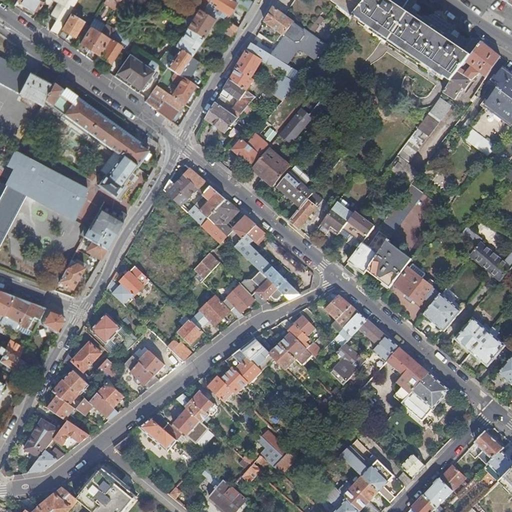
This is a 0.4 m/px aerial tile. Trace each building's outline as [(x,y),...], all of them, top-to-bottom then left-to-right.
[(43,0),(16,0),(14,5),(22,11),(26,6),(36,13),(41,5),(43,0)] [(77,0),(43,0),(41,5),(49,4),(51,0),(55,0),(58,1),(50,14),(58,19),(50,31),(56,35),(69,14),(73,8),(77,0)] [(105,0),(104,2),(105,2),(106,1),(115,7),(114,8),(115,9),(116,7),(120,0),(119,0),(105,0)] [(196,0),(200,2),(198,4),(200,5),(196,11),(192,8),(182,25),(187,28),(203,38),(212,24),(232,37),(238,27),(225,19),(213,11),(206,7),(210,0),(196,0)] [(210,0),(206,7),(213,11),(217,4),(210,0)] [(210,0),(217,4),(213,11),(225,19),(235,2),(231,0),(210,0)] [(248,0),(236,0),(235,2),(248,10),(253,3),(248,0)] [(324,0),(352,21),(369,0),(324,0)] [(473,61),(381,0),(373,0),(357,24),(454,89),(473,61)] [(295,22),(275,7),(271,14),(266,22),(285,36),(295,22)] [(76,10),(73,8),(69,14),(70,15),(62,29),(74,36),(83,22),(73,15),(76,10)] [(105,24),(95,18),(90,26),(100,33),(105,24)] [(272,55),(286,63),(298,47),(302,46),(319,58),(329,46),(309,32),(295,22),(285,36),(272,55)] [(116,30),(105,24),(100,33),(89,50),(99,56),(110,39),(116,30)] [(100,33),(90,26),(79,43),(89,50),(100,33)] [(175,46),(191,56),(203,38),(187,28),(175,46)] [(110,39),(111,40),(121,46),(124,49),(131,39),(130,38),(116,29),(116,30),(110,39)] [(130,38),(131,39),(136,42),(140,36),(134,32),(130,38)] [(121,46),(111,40),(101,56),(110,63),(121,46)] [(238,68),(252,78),(263,61),(285,75),(273,93),(284,101),(305,75),(286,63),(272,55),(257,45),(253,43),(250,49),(238,68)] [(175,72),(187,80),(200,62),(191,56),(175,46),(169,53),(167,52),(164,53),(159,61),(175,72)] [(482,78),(489,83),(504,62),(498,57),(485,47),(473,61),(469,68),(474,72),(468,80),(462,77),(454,89),(447,98),(458,105),(466,94),(468,95),(475,86),(482,78)] [(129,55),(114,76),(132,89),(138,93),(153,71),(152,71),(156,64),(150,60),(146,66),(129,55)] [(0,82),(42,105),(45,100),(114,152),(103,167),(105,169),(103,171),(105,173),(97,184),(114,197),(123,185),(122,183),(126,177),(130,173),(135,165),(137,167),(148,151),(140,144),(64,89),(65,87),(70,81),(60,74),(56,80),(54,82),(53,85),(29,73),(29,72),(16,66),(0,57),(0,244),(26,194),(73,218),(72,219),(73,219),(87,191),(14,151),(6,166),(13,170),(5,184),(6,185),(0,195),(0,82)] [(231,79),(248,91),(256,81),(252,78),(238,68),(234,74),(231,79)] [(473,130),(496,148),(511,127),(511,76),(504,70),(496,80),(502,85),(470,128),(473,130)] [(172,94),(184,103),(195,85),(187,80),(175,72),(172,76),(173,80),(178,84),(172,94)] [(220,98),(243,114),(253,102),(257,97),(248,91),(231,79),(225,89),(220,98)] [(171,95),(156,85),(146,99),(144,101),(156,110),(170,121),(183,104),(184,103),(172,94),(171,95)] [(64,89),(140,144),(141,142),(65,87),(64,89)] [(452,105),(442,97),(409,141),(389,168),(412,185),(421,173),(409,164),(452,105)] [(220,98),(207,119),(227,133),(243,114),(220,98)] [(334,109),(323,101),(316,109),(327,118),(334,110),(334,109)] [(303,109),(281,136),(291,144),(313,117),(303,109)] [(327,118),(344,131),(350,123),(334,110),(327,118)] [(488,158),(496,148),(473,130),(466,140),(488,158)] [(249,144),(255,137),(251,133),(245,140),(249,144)] [(240,136),(234,144),(237,147),(234,150),(252,166),(269,145),(257,134),(255,137),(249,144),(245,140),(240,136)] [(270,149),(254,169),(275,187),(284,176),(282,175),(289,166),(290,165),(270,149)] [(293,170),(305,181),(309,176),(297,165),(293,170)] [(291,168),(289,166),(282,175),(284,176),(291,168)] [(182,207),(206,183),(191,169),(175,186),(170,181),(164,190),(180,206),(182,207)] [(303,184),(305,181),(293,170),(279,188),(295,203),(294,205),(300,211),(314,194),(303,184)] [(392,236),(424,194),(412,185),(380,228),(382,230),(392,236)] [(228,238),(228,237),(221,231),(209,219),(227,201),(221,195),(211,187),(203,196),(205,198),(204,200),(208,204),(203,210),(196,204),(188,213),(221,245),(228,238)] [(324,200),(315,192),(314,194),(300,211),(291,221),(300,229),(324,200)] [(343,197),(325,221),(333,227),(334,226),(342,232),(357,212),(359,209),(343,197)] [(104,201),(88,229),(84,236),(92,241),(93,241),(107,249),(127,214),(104,201)] [(221,231),(240,211),(227,201),(209,219),(221,231)] [(361,247),(364,243),(376,227),(360,215),(360,214),(357,212),(342,232),(341,233),(361,247)] [(228,237),(228,238),(236,248),(257,226),(247,217),(228,237)] [(285,295),(291,301),(301,295),(273,268),(252,247),(256,243),(258,245),(268,235),(257,226),(236,248),(262,273),(285,295)] [(478,247),(471,256),(500,280),(509,270),(510,270),(511,267),(511,252),(505,262),(482,242),(484,240),(468,227),(463,235),(478,247)] [(361,247),(350,262),(359,269),(358,271),(365,275),(370,268),(390,239),(392,236),(382,230),(370,247),(364,243),(361,247)] [(84,236),(82,240),(90,245),(92,241),(84,236)] [(370,268),(393,286),(413,259),(391,242),(392,241),(390,239),(370,268)] [(107,249),(93,241),(87,251),(101,258),(105,251),(107,249)] [(220,263),(210,254),(195,271),(198,275),(196,278),(200,282),(202,284),(203,282),(220,263)] [(76,263),(66,269),(63,274),(59,281),(73,289),(84,268),(76,263)] [(429,310),(438,299),(431,293),(434,288),(423,280),(426,275),(426,273),(414,265),(413,265),(410,269),(409,269),(397,285),(421,304),(422,304),(429,310)] [(149,281),(134,267),(121,282),(123,284),(120,287),(112,280),(107,289),(125,306),(132,299),(135,295),(135,296),(149,281)] [(59,281),(63,274),(57,270),(53,278),(59,281)] [(267,303),(267,302),(266,302),(272,296),(275,298),(277,300),(280,300),(285,295),(262,273),(254,281),(244,281),(240,285),(241,286),(255,301),(261,307),(267,303)] [(255,301),(241,286),(228,299),(242,314),(255,301)] [(442,294),(459,309),(461,306),(453,299),(456,295),(447,288),(442,294)] [(0,292),(0,320),(2,317),(3,315),(13,297),(2,293),(0,292)] [(462,311),(459,309),(442,294),(438,299),(429,310),(425,315),(445,332),(462,311)] [(339,296),(331,295),(330,296),(334,302),(326,310),(336,321),(351,306),(339,296)] [(13,297),(3,315),(17,322),(15,325),(18,327),(18,325),(30,303),(18,299),(13,297)] [(231,312),(223,304),(217,298),(216,299),(215,298),(200,312),(201,313),(192,322),(201,331),(209,321),(215,327),(231,312)] [(244,317),(242,314),(228,299),(223,304),(231,312),(239,320),(244,317)] [(32,333),(38,323),(45,309),(36,306),(30,303),(18,325),(32,333)] [(336,321),(333,325),(341,332),(359,313),(355,309),(351,306),(336,321)] [(38,323),(57,335),(65,322),(62,315),(45,309),(38,323)] [(303,317),(311,325),(317,319),(307,309),(300,313),(303,317)] [(344,346),(353,336),(360,329),(368,320),(364,317),(359,313),(341,332),(340,333),(340,334),(336,338),(338,340),(337,342),(341,345),(342,344),(344,346)] [(117,347),(120,344),(124,339),(118,333),(122,328),(107,314),(92,331),(107,345),(111,340),(117,347)] [(316,330),(311,325),(303,317),(295,325),(296,326),(308,338),(316,330)] [(456,339),(472,353),(489,332),(474,318),(456,339)] [(288,331),(308,350),(311,347),(307,343),(310,340),(308,338),(296,326),(294,327),(287,320),(281,324),(288,331)] [(376,328),(368,320),(360,329),(379,346),(387,337),(376,328)] [(204,333),(201,331),(192,322),(191,321),(178,334),(191,346),(204,333)] [(32,333),(18,325),(18,327),(16,330),(19,331),(30,337),(32,333)] [(500,333),(493,327),(489,332),(472,353),(489,367),(491,364),(497,368),(509,352),(505,348),(506,346),(496,337),(500,333)] [(313,355),(308,350),(288,331),(284,336),(286,338),(281,344),(297,360),(303,366),(305,363),(304,362),(311,355),(312,356),(313,355)] [(0,346),(5,350),(10,341),(0,334),(0,346)] [(353,336),(344,346),(337,353),(344,359),(334,370),(347,381),(374,352),(376,349),(367,340),(362,345),(353,336)] [(379,346),(376,349),(374,352),(386,363),(388,362),(400,348),(394,343),(387,337),(379,346)] [(241,350),(262,372),(275,359),(270,354),(255,339),(246,346),(241,350)] [(168,347),(184,362),(194,355),(181,343),(179,345),(174,340),(168,347)] [(24,350),(12,343),(10,341),(5,350),(19,359),(23,351),(24,350)] [(74,370),(86,381),(89,377),(85,373),(102,354),(90,343),(73,361),(69,354),(65,361),(74,370)] [(308,350),(313,355),(316,359),(323,352),(314,343),(314,344),(311,347),(308,350)] [(297,360),(281,344),(270,354),(275,359),(286,370),(297,360)] [(0,362),(19,375),(26,363),(19,359),(5,350),(0,346),(0,354),(2,356),(0,360),(0,362)] [(430,374),(400,348),(388,362),(403,375),(397,382),(411,394),(430,374)] [(234,368),(250,385),(262,372),(241,350),(227,361),(234,368)] [(19,359),(26,363),(37,370),(41,363),(38,360),(23,351),(19,359)] [(105,361),(107,359),(111,354),(107,351),(102,358),(105,361)] [(140,362),(155,376),(165,365),(149,351),(140,362)] [(131,372),(136,377),(141,382),(145,386),(146,386),(150,389),(160,381),(155,376),(140,362),(133,356),(126,364),(126,367),(131,372)] [(511,356),(499,374),(511,384),(511,356)] [(107,359),(105,361),(96,370),(105,378),(108,381),(118,369),(107,359)] [(221,380),(235,392),(237,395),(239,393),(241,394),(250,385),(234,368),(221,380)] [(65,380),(81,394),(82,395),(90,385),(86,381),(74,370),(65,380)] [(433,410),(450,391),(430,374),(411,394),(402,404),(422,421),(433,409),(433,410)] [(235,392),(221,380),(218,377),(209,387),(225,402),(235,392)] [(98,393),(98,394),(115,409),(125,397),(108,381),(105,378),(101,382),(105,385),(98,393)] [(54,392),(58,396),(70,405),(81,394),(65,380),(54,392)] [(266,401),(276,411),(288,398),(279,388),(266,401)] [(177,399),(188,409),(203,422),(210,415),(211,416),(214,416),(217,413),(218,411),(218,409),(217,408),(217,407),(201,392),(191,403),(187,399),(188,398),(184,394),(177,399)] [(115,409),(98,394),(90,403),(86,398),(77,410),(86,416),(94,406),(110,420),(114,417),(119,413),(115,409)] [(75,408),(70,405),(58,396),(49,408),(67,420),(75,408)] [(209,428),(203,422),(188,409),(174,424),(195,443),(209,428)] [(158,414),(151,419),(170,435),(173,430),(168,425),(169,424),(158,414)] [(51,445),(55,440),(62,431),(42,419),(25,449),(41,458),(51,445)] [(177,441),(170,435),(151,419),(139,428),(168,452),(177,441)] [(69,422),(62,431),(55,440),(63,445),(71,435),(82,442),(90,436),(69,422)] [(488,463),(501,451),(504,448),(486,431),(475,442),(483,451),(478,456),(487,465),(488,463)] [(114,448),(130,461),(134,456),(135,456),(143,446),(131,435),(126,439),(114,448)] [(284,458),(274,468),(282,475),(296,460),(289,453),(289,452),(273,437),(268,442),(284,457),(284,458)] [(295,438),(289,444),(293,448),(299,442),(295,438)] [(51,445),(41,458),(29,474),(44,472),(65,455),(56,448),(51,454),(49,452),(53,447),(51,445)] [(371,462),(369,464),(366,468),(350,452),(347,449),(342,455),(363,476),(379,492),(390,503),(395,498),(384,487),(389,482),(388,481),(394,476),(378,461),(377,461),(374,465),(371,462)] [(366,468),(369,464),(353,449),(350,452),(366,468)] [(488,463),(503,478),(511,468),(511,462),(501,451),(488,463)] [(245,455),(242,458),(251,467),(261,456),(256,452),(250,459),(245,455)] [(418,473),(425,466),(413,455),(402,467),(407,472),(404,474),(407,476),(409,474),(413,478),(418,473)] [(251,467),(259,474),(269,463),(261,456),(251,467)] [(499,482),(503,478),(488,463),(487,465),(483,468),(496,480),(494,482),(496,485),(499,482)] [(440,479),(453,491),(453,490),(466,477),(462,474),(453,466),(448,471),(440,479)] [(250,484),(259,474),(251,467),(242,477),(250,484)] [(511,468),(503,478),(499,482),(511,494),(511,468)] [(92,511),(124,511),(137,496),(104,469),(78,500),(92,511)] [(369,502),(379,492),(363,476),(353,486),(369,502)] [(453,491),(440,479),(424,496),(440,511),(443,508),(440,505),(453,491)] [(235,511),(246,500),(232,488),(223,480),(217,487),(216,486),(214,489),(215,490),(209,497),(226,511),(235,511)] [(344,496),(360,511),(369,502),(353,486),(344,496)] [(68,511),(78,500),(63,488),(55,495),(39,509),(42,511),(68,511)] [(176,488),(170,495),(176,500),(183,493),(176,488)] [(359,511),(360,511),(344,496),(335,488),(327,497),(327,500),(338,510),(335,511),(359,511)] [(446,511),(443,508),(440,511),(424,496),(412,509),(415,511),(446,511)]
